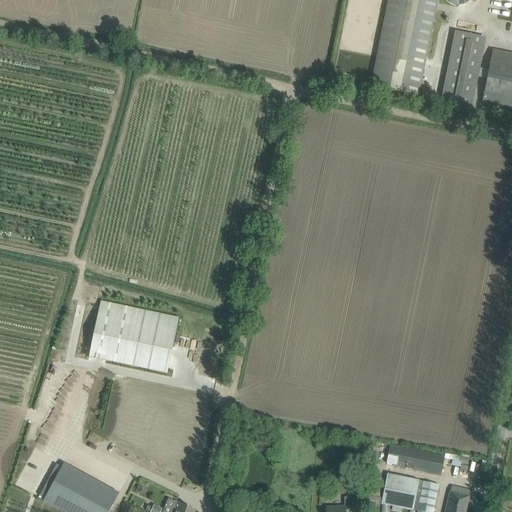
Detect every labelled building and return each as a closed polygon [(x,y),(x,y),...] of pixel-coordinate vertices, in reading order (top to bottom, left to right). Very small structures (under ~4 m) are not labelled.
[(418,97),(437,0),(387,0),(370,87),(418,97)] [(442,0),(444,2),(446,4),(448,6),(451,7),(454,8),(457,8),(460,8),(463,7),(466,5),(468,3),(470,1),(470,0),(442,0)] [(485,38),(454,32),(441,101),(472,107),(485,38)] [(511,109),(511,54),(493,50),(482,103),(511,109)] [(100,301),(89,357),(167,374),(179,318),(100,301)] [(390,445),(386,464),(441,476),(445,456),(390,445)] [(108,511),(114,503),(119,494),(64,464),(59,473),(48,492),(43,489),(39,496),(44,499),(44,501),(64,511),(108,511)] [(387,475),(381,504),(418,511),(417,511),(433,511),(439,486),(387,475)] [(381,478),(372,478),(370,496),(380,496),(381,478)] [(452,487),(445,511),(465,511),(470,491),(452,487)] [(175,502),(170,511),(195,511),(196,511),(188,507),(189,507),(187,506),(186,506),(180,503),(180,504),(175,502)]
